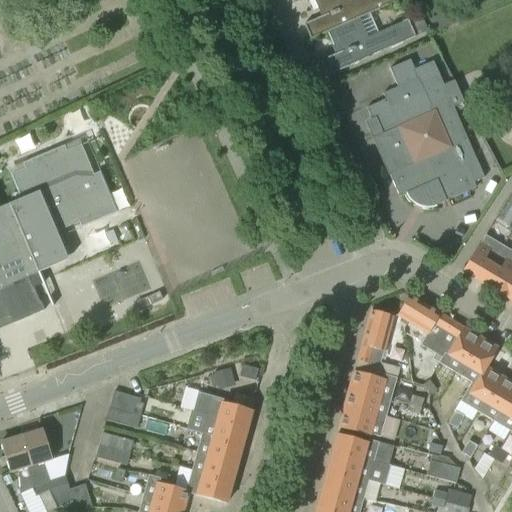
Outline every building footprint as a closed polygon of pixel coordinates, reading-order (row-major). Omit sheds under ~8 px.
[(119,0),(4,0),(1,2),(20,45),(111,4),(119,0)] [(311,39),(328,32),(369,13),(398,0),(313,0),(321,17),(305,24),(311,39)] [(463,21),(456,6),(429,19),(435,34),(463,21)] [(369,13),(328,32),(337,53),(320,60),(328,76),(413,37),(407,20),(378,33),(369,13)] [(407,20),(413,37),(427,31),(419,15),(407,20)] [(417,60),(436,53),(432,44),(414,51),(417,60)] [(409,61),(390,69),(398,88),(384,94),(386,100),(367,108),(372,119),(365,122),(389,175),(390,175),(400,198),(405,195),(409,202),(415,207),(416,205),(423,208),(423,210),(431,210),(438,208),(437,205),(477,188),(474,183),(485,178),(454,108),(464,103),(455,81),(444,86),(434,62),(414,71),(409,61)] [(20,199),(0,207),(30,276),(28,277),(32,288),(43,284),(39,273),(68,260),(56,232),(70,226),(68,222),(77,219),(81,228),(117,213),(100,172),(94,174),(81,145),(66,151),(64,145),(22,163),(25,168),(10,174),(20,199)] [(0,297),(3,296),(11,314),(9,315),(9,316),(7,317),(10,324),(12,323),(13,324),(44,311),(40,302),(38,303),(32,288),(28,277),(30,276),(0,207),(0,206),(0,297)] [(113,230),(105,233),(110,244),(118,241),(113,230)] [(481,283),(504,246),(486,235),(481,244),(480,243),(474,255),(473,254),(462,271),(481,283)] [(499,293),(511,271),(511,250),(504,246),(481,283),(499,293)] [(511,301),(511,271),(499,293),(511,301)] [(159,292),(137,302),(140,310),(163,300),(159,292)] [(442,358),(461,327),(410,296),(398,315),(429,333),(421,346),(442,358)] [(399,368),(380,363),(393,317),(372,311),(355,372),(385,380),(386,376),(396,378),(399,368)] [(457,374),(479,338),(461,327),(442,358),(439,363),(457,374)] [(479,338),(457,374),(472,383),(475,385),(486,368),(497,349),(479,338)] [(240,377),(255,382),(259,370),(243,366),(240,377)] [(229,368),(213,373),(218,390),(234,386),(229,368)] [(480,414),(502,377),(486,368),(475,385),(472,383),(460,402),(480,414)] [(355,372),(349,391),(380,399),(381,395),(391,398),(396,378),(386,376),(385,380),(355,372)] [(496,424),(511,397),(511,383),(502,377),(480,414),(496,424)] [(429,380),(422,385),(431,396),(437,391),(429,380)] [(349,391),(344,410),(374,418),(375,414),(386,417),(391,398),(381,395),(380,399),(349,391)] [(136,403),(137,399),(113,392),(109,408),(133,415),(136,403)] [(194,411),(207,414),(218,417),(217,421),(247,429),(255,400),(235,394),(232,406),(222,404),(223,400),(199,394),(194,411)] [(409,403),(421,406),(423,398),(411,395),(409,403)] [(511,433),(511,397),(496,424),(511,433)] [(143,405),(136,403),(133,415),(140,417),(143,405)] [(421,406),(409,403),(407,411),(419,413),(421,406)] [(109,408),(106,421),(129,427),(133,415),(109,408)] [(374,418),(344,410),(339,429),(369,437),(370,434),(380,437),(386,417),(375,414),(374,418)] [(457,429),(464,417),(456,412),(448,424),(457,429)] [(207,414),(202,433),(213,436),(212,440),(242,448),(247,429),(217,421),(218,417),(207,414)] [(60,437),(75,433),(70,415),(47,422),(50,429),(57,427),(60,437)] [(133,415),(129,427),(137,429),(140,417),(133,415)] [(57,509),(61,507),(75,501),(72,491),(67,475),(54,481),(48,462),(52,460),(42,430),(21,436),(33,475),(33,489),(37,498),(41,496),(49,492),(57,509)] [(99,446),(122,452),(126,440),(102,433),(99,446)] [(202,433),(196,452),(208,455),(207,459),(237,467),(242,448),(212,440),(213,436),(202,433)] [(332,454),(362,462),(363,459),(383,464),(387,446),(368,441),(367,443),(337,435),(332,454)] [(33,489),(33,475),(21,436),(0,443),(10,473),(18,471),(21,495),(33,489)] [(122,452),(130,454),(133,442),(126,440),(122,452)] [(430,442),(427,452),(440,455),(443,445),(430,442)] [(488,456),(493,459),(501,448),(495,444),(488,456)] [(119,464),(122,452),(99,446),(96,458),(119,464)] [(501,448),(493,459),(500,464),(507,452),(501,448)] [(122,452),(119,464),(126,466),(130,454),(122,452)] [(196,452),(191,470),(203,473),(201,477),(231,485),(237,467),(207,459),(208,455),(196,452)] [(332,454),(327,473),(357,481),(358,477),(381,483),(385,484),(389,466),(383,464),(363,459),(362,462),(332,454)] [(385,459),(390,467),(395,464),(390,457),(385,459)] [(459,469),(456,468),(430,461),(426,476),(456,484),(459,469)] [(118,469),(115,481),(122,483),(125,471),(118,469)] [(191,470),(186,491),(188,492),(188,494),(226,504),(231,485),(201,477),(203,473),(191,470)] [(353,495),(363,498),(376,502),(381,483),(358,477),(357,481),(327,473),(322,491),(352,499),(353,495)] [(8,474),(2,477),(5,486),(12,483),(8,474)] [(183,510),(188,494),(188,492),(186,491),(158,483),(159,479),(148,476),(143,495),(154,498),(153,502),(183,510)] [(72,491),(75,501),(77,509),(78,511),(93,508),(87,486),(72,491)] [(445,502),(469,509),(472,497),(448,490),(447,494),(437,492),(435,497),(445,500),(445,502)] [(359,511),(363,498),(353,495),(352,499),(322,491),(317,509),(326,511),(359,511)] [(50,511),(57,509),(49,492),(41,496),(48,511),(50,511)] [(143,495),(138,511),(182,511),(183,510),(153,502),(154,498),(143,495)] [(445,500),(435,497),(433,506),(444,509),(443,511),(468,511),(470,509),(469,509),(445,502),(445,500)] [(62,511),(69,511),(77,509),(75,501),(61,507),(62,511)]
